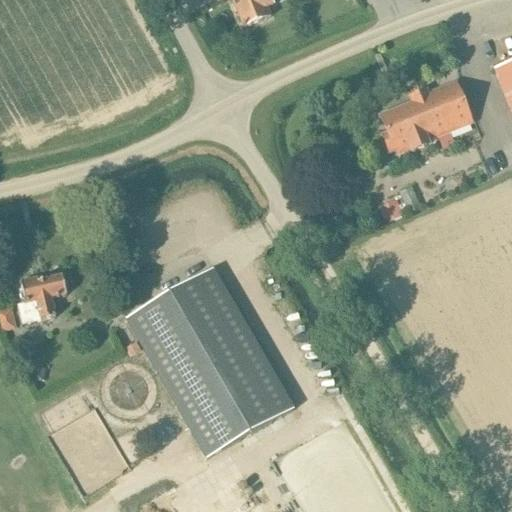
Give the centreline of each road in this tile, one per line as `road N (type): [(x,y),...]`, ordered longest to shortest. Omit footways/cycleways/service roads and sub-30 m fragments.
road 1 (track): [(472,511),(326,260),(221,111)]
road 2 (unclassified): [(221,111),(378,35),(479,0)]
road 3 (unclassified): [(0,193),(103,165),(221,111)]
road 4 (residential): [(221,111),(157,0)]
